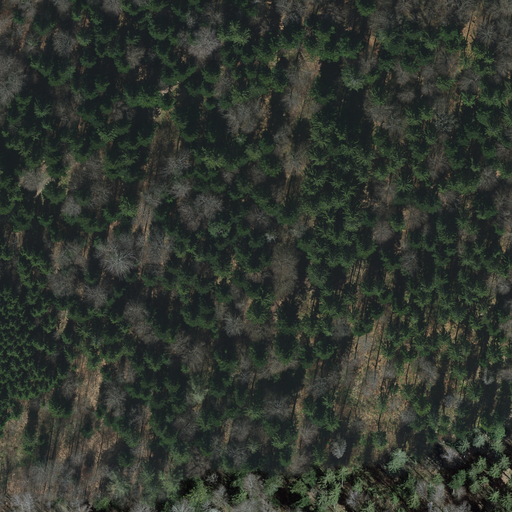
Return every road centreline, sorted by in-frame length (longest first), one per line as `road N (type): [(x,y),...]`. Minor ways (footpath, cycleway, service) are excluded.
road 1 (track): [(267,511),(262,404),(276,299),(274,220),(290,125),(308,83)]
road 2 (track): [(276,299),(434,202),(511,178)]
road 3 (track): [(0,227),(193,93)]
